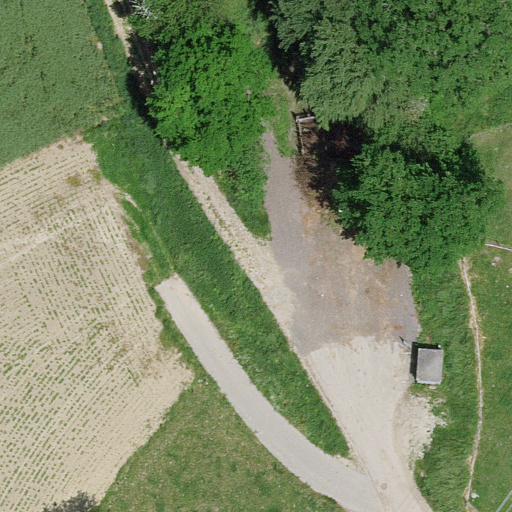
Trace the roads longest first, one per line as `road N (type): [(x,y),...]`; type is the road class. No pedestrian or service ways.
road 1 (track): [(317,353),(219,0)]
road 2 (track): [(300,309),(244,256),(178,123),(130,0)]
road 3 (track): [(317,467),(240,394),(170,282)]
road 4 (residential): [(405,511),(317,353)]
